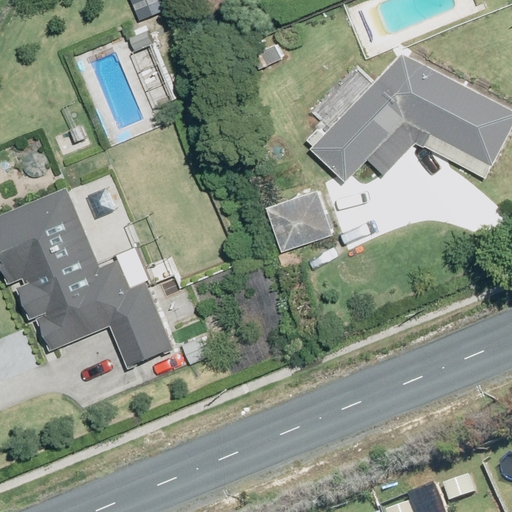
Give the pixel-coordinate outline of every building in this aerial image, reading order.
[(163,0),(138,0),(148,20),(169,11),(163,0)] [(151,29),(134,38),(140,50),(157,41),(164,56),(183,47),(168,16),(149,25),(151,29)] [(481,23),(469,44),(494,58),(506,37),(481,23)] [(320,145),(318,148),(353,181),(374,159),(391,176),(422,142),(492,178),(511,139),(511,105),(410,52),(331,133),(325,127),(314,138),(320,145)] [(21,159),(32,181),(56,170),(46,148),(21,159)] [(364,185),(333,194),(338,209),(369,200),(364,185)] [(106,267),(74,187),(0,216),(0,226),(14,262),(9,264),(17,283),(35,276),(37,281),(26,285),(39,318),(45,315),(59,349),(118,325),(135,366),(179,347),(152,281),(136,288),(125,259),(106,267)] [(273,207),(288,251),(339,234),(324,190),(273,207)] [(208,335),(186,343),(194,364),(217,355),(209,335),(208,335)]
